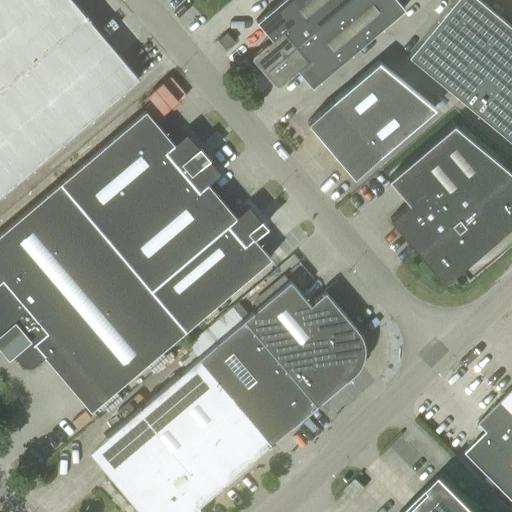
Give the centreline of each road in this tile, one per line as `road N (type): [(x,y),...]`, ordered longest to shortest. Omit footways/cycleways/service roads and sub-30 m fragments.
road 1 (unclassified): [(444,358),(142,0)]
road 2 (unclassified): [(280,511),(444,358)]
